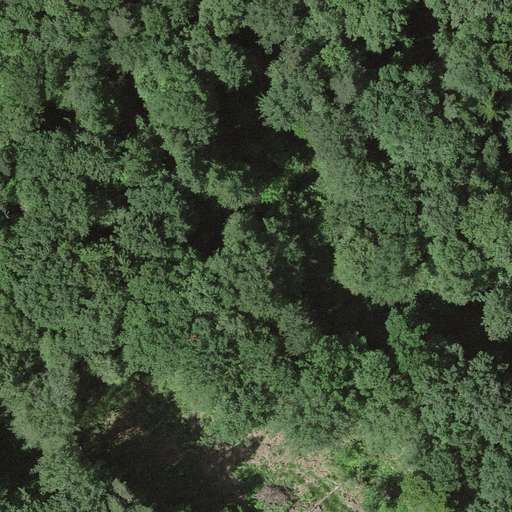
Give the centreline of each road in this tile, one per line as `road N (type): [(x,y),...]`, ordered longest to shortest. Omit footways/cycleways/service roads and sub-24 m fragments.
road 1 (track): [(169,511),(272,491),(343,489),(438,494),(511,511)]
road 2 (track): [(181,0),(278,36),(467,19),(511,26)]
